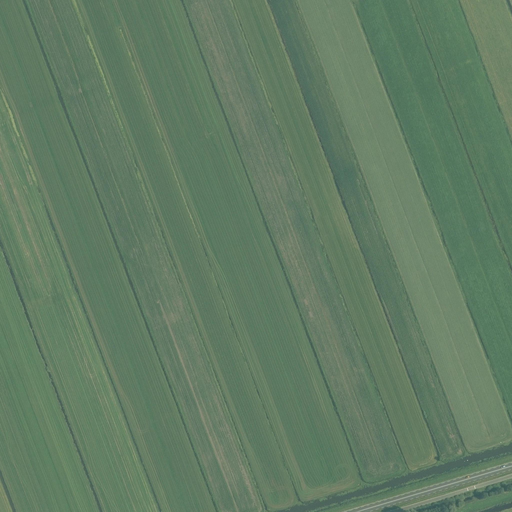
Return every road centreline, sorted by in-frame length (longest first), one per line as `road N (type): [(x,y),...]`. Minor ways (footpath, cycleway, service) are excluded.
road 1 (primary): [(349,511),(511,464)]
road 2 (unclassified): [(380,511),(511,472)]
